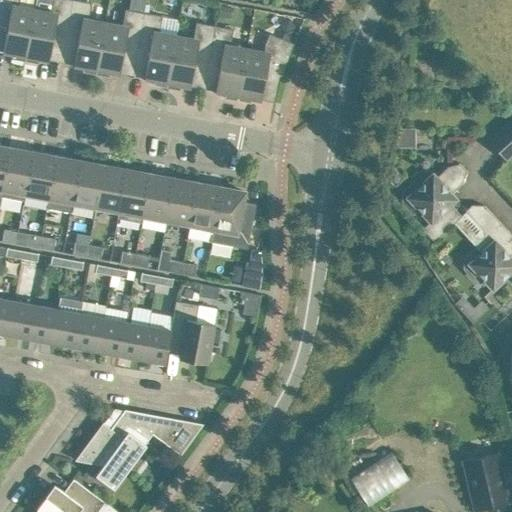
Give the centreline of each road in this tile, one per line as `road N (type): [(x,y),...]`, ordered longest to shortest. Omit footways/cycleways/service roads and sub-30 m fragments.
road 1 (tertiary): [(198,511),(283,390),(297,352),(330,152)]
road 2 (residential): [(330,152),(0,92)]
road 3 (tertiary): [(330,152),(350,50),(374,0)]
road 4 (residential): [(0,497),(89,379)]
road 5 (residential): [(211,402),(89,379)]
